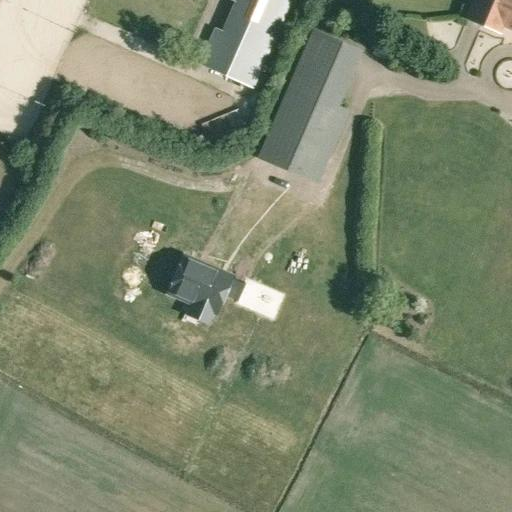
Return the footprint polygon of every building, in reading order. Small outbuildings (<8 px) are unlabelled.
[(290,0),(237,0),(208,69),(252,88),(290,0)] [(511,0),(474,0),(467,19),(498,32),(501,24),(511,29),(511,0)] [(331,106),(355,52),(311,33),(258,154),(313,178),(343,111),(331,106)] [(201,74),(193,90),(213,99),(221,84),(201,74)] [(214,309),(222,290),(235,295),(233,299),(273,316),(284,290),(244,273),(242,280),(229,274),(230,273),(183,253),(167,289),(192,300),(188,310),(206,318),(211,307),(214,309)]
